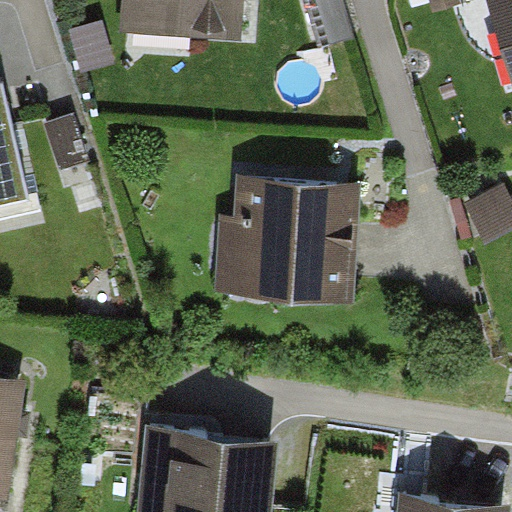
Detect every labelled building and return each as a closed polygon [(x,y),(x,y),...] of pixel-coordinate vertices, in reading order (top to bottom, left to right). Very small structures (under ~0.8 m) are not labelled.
[(133,0),(131,24),(247,35),(250,0),(133,0)] [(511,0),(498,0),(511,40),(511,0)] [(0,199),(36,192),(10,74),(0,76),(0,199)] [(357,188),(245,180),(237,287),(349,295),(357,188)] [(31,379),(0,374),(0,491),(15,494),(31,379)] [(280,511),(287,441),(162,429),(154,511),(280,511)] [(511,511),(511,506),(410,498),(408,511),(511,511)]
